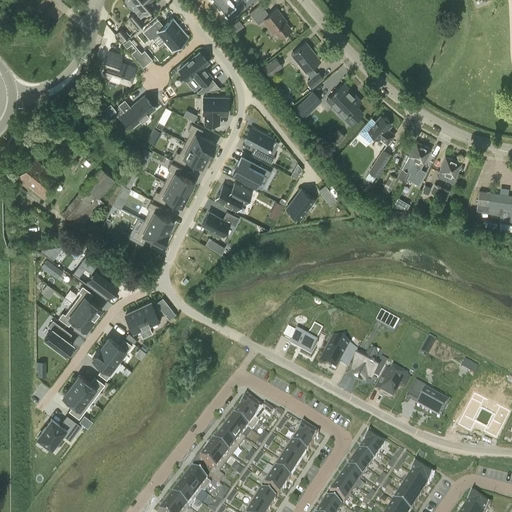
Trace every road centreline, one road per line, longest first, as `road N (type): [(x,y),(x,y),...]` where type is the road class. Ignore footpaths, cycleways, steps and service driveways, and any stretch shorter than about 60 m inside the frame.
road 1 (residential): [(165,286),(167,263),(242,103),(235,74),(174,0)]
road 2 (residential): [(511,454),(427,439),(257,348)]
road 3 (residential): [(304,0),(396,97),(456,133),(511,150)]
road 4 (residential): [(300,511),(337,451),(337,435),(238,373)]
road 5 (residential): [(238,373),(135,511)]
road 6 (residential): [(165,286),(114,310),(51,396)]
